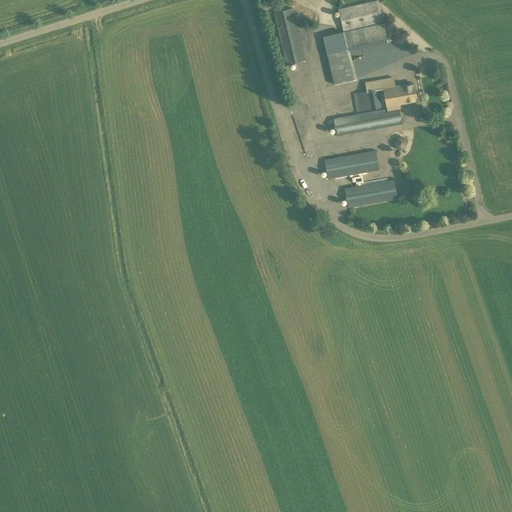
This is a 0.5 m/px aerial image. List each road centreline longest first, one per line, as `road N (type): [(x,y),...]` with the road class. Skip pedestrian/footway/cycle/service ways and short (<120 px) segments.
road 1 (unclassified): [(511,215),(400,237),(363,235),(330,220),(294,172),(244,0)]
road 2 (unclassified): [(0,43),(139,0)]
